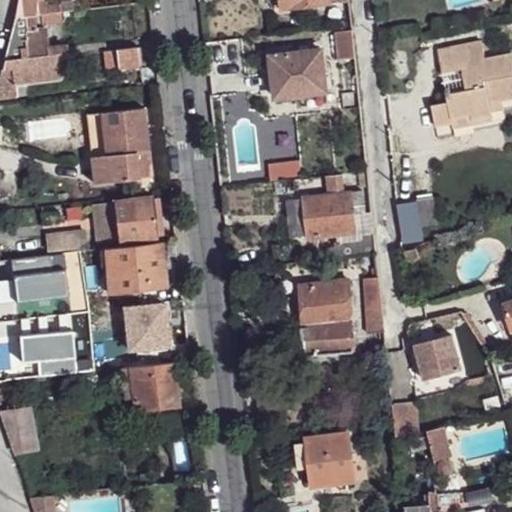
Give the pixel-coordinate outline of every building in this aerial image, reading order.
[(18,0),(15,13),(14,18),(35,15),(41,14),(61,12),(63,12),(62,4),(50,5),(48,0),(40,0),(37,0),(18,0)] [(281,0),(282,9),(330,3),(329,0),(281,0)] [(41,14),(42,24),(63,22),(61,12),(41,14)] [(14,18),(10,36),(5,54),(0,73),(0,99),(16,97),(14,80),(26,79),(58,75),(56,57),(55,47),(47,48),(47,30),(36,29),(35,15),(14,18)] [(337,31),(340,59),(355,58),(353,30),(337,31)] [(481,40),(438,49),(442,73),(462,69),(466,90),(447,94),(448,102),(431,106),(435,126),(454,122),(453,117),(471,113),(472,118),(492,114),(492,110),(490,102),(502,99),(511,96),(511,52),(485,58),(481,40)] [(64,46),(55,47),(56,57),(65,56),(64,46)] [(116,50),(118,67),(118,68),(141,65),(139,47),(116,50)] [(116,50),(104,52),(107,68),(118,67),(116,50)] [(271,55),(276,97),(301,94),(302,105),(328,102),(322,50),(271,55)] [(26,79),(14,80),(16,97),(28,95),(26,79)] [(502,99),(490,102),(492,110),(504,108),(502,99)] [(101,113),(107,156),(92,157),(95,184),(139,178),(136,152),(148,150),(143,108),(101,113)] [(101,113),(87,115),(92,157),(107,156),(101,113)] [(471,113),(453,117),(454,122),(455,127),(493,119),(492,114),(472,118),(471,113)] [(148,150),(136,152),(139,178),(151,177),(148,150)] [(302,197),(303,203),(292,204),(295,235),(306,234),(307,238),(335,235),(358,233),(356,214),(366,213),(364,190),(345,192),(343,174),(328,176),(330,194),(302,197)] [(93,204),(98,243),(159,237),(153,198),(113,202),(93,204)] [(435,198),(418,201),(422,226),(438,223),(435,198)] [(358,233),(335,235),(336,243),(362,240),(362,234),(373,233),(371,213),(366,213),(356,214),(358,233)] [(46,232),(47,250),(85,247),(84,230),(46,232)] [(331,248),(332,259),(376,254),(373,233),(362,234),(362,240),(336,243),(336,247),(331,248)] [(167,287),(162,242),(114,247),(116,273),(107,274),(110,293),(140,290),(141,305),(168,302),(166,287),(167,287)] [(271,245),(273,265),(300,262),(299,243),(271,245)] [(114,247),(105,249),(107,274),(116,273),(114,247)] [(365,278),(371,333),(385,331),(379,277),(365,278)] [(300,285),(304,327),(301,327),(304,355),(354,351),(347,281),(300,285)] [(454,335),(416,345),(426,379),(463,369),(454,335)] [(0,338),(0,363),(0,366),(22,363),(19,336),(0,338)] [(130,367),(109,370),(109,380),(122,378),(125,398),(133,397),(135,412),(180,406),(175,363),(130,367)] [(0,382),(0,392),(9,391),(8,381),(0,382)] [(257,389),(260,419),(288,416),(286,386),(257,389)] [(1,414),(13,452),(36,448),(29,409),(1,414)] [(432,447),(435,461),(453,457),(445,424),(427,430),(429,436),(432,447)] [(307,437),(307,442),(297,444),(299,466),(310,466),(313,487),(354,481),(349,432),(307,437)] [(411,440),(413,451),(432,447),(429,436),(411,440)] [(189,483),(191,497),(202,495),(200,481),(189,483)] [(53,511),(52,494),(46,495),(47,506),(33,508),(34,511),(53,511)] [(29,497),(33,508),(47,506),(46,495),(29,497)]
